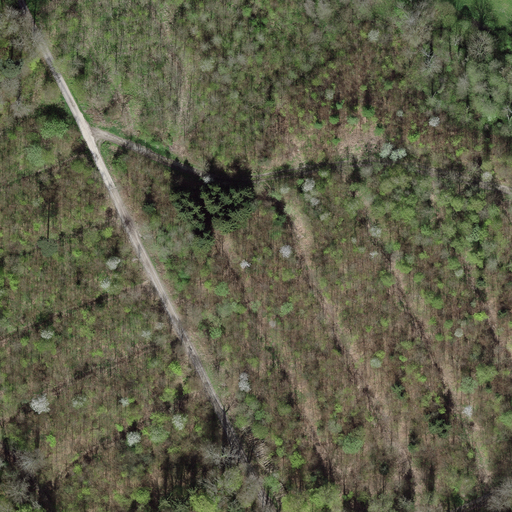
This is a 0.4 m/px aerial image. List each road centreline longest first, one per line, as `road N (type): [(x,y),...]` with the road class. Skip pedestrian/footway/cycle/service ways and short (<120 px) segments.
road 1 (track): [(511,191),(377,161),(212,176),(87,130)]
road 2 (track): [(114,190),(273,511)]
road 3 (track): [(114,190),(26,0)]
